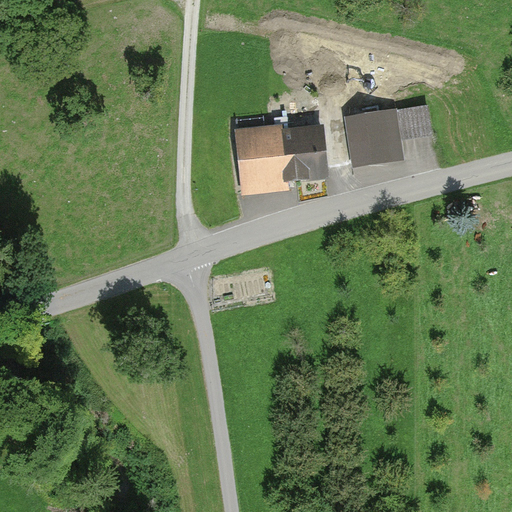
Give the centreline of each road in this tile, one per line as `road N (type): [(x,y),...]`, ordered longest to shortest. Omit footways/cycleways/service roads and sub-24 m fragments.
road 1 (unclassified): [(511,163),(191,256)]
road 2 (unclassified): [(226,511),(191,256)]
road 3 (track): [(191,256),(193,0)]
road 4 (unclassified): [(191,256),(0,317)]
